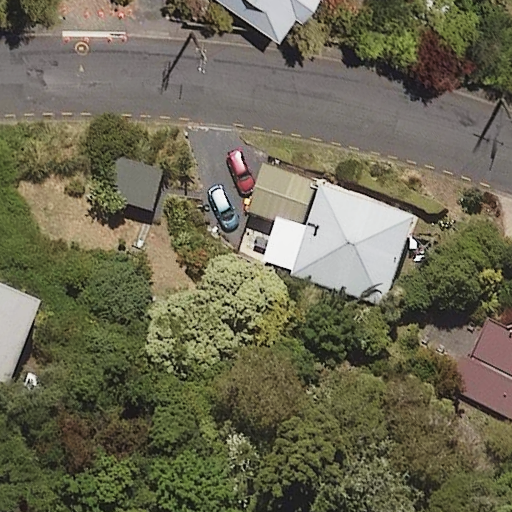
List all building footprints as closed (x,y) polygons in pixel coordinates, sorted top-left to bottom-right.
[(224,0),(268,31),(289,0),(224,0)] [(159,167),(112,158),(105,200),(151,208),(159,167)] [(412,216),(262,164),(246,210),(276,221),(263,259),(383,301),(412,216)] [(47,293),(0,272),(0,375),(11,380),(47,293)] [(511,317),(488,305),(447,385),(511,418),(511,317)]
